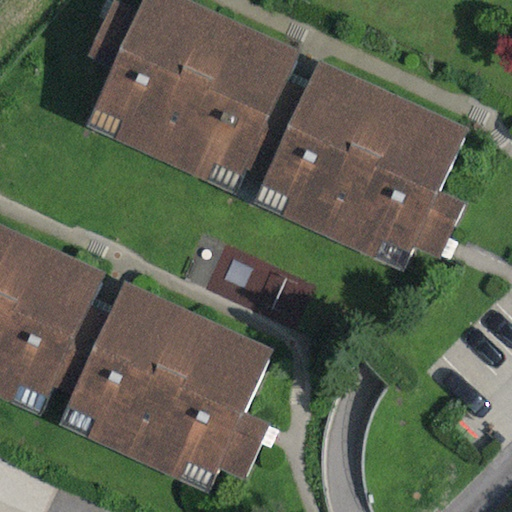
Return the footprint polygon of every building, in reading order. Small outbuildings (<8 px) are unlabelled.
[(107,121),(180,155),(241,21),(195,0),(161,0),(158,10),(136,0),(134,0),(111,51),(134,61),(107,121)] [(314,54),(241,21),(180,155),(253,188),(265,162),(304,78),(314,54)] [(466,204),(441,193),(468,139),(333,73),(327,88),(304,78),(265,162),(289,173),(277,199),(406,269),(414,249),(437,259),(444,247),(466,204)] [(0,344),(46,243),(0,222),(0,344)] [(120,276),(46,243),(0,344),(0,383),(59,410),(71,384),(109,300),(120,276)] [(285,422),(264,412),(291,354),(143,287),(133,311),(109,300),(71,384),(94,395),(82,421),(230,487),(241,463),(262,473),(278,439),(285,422)]
